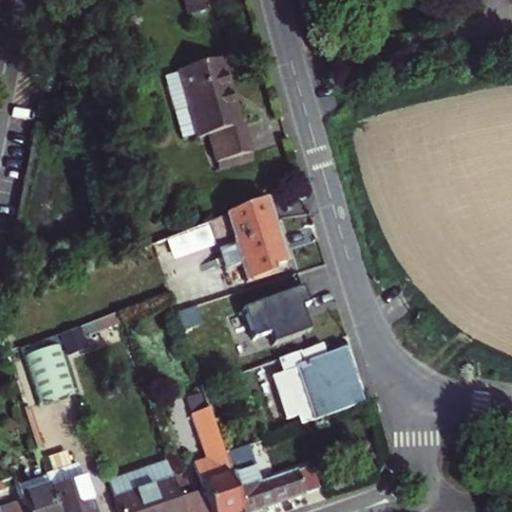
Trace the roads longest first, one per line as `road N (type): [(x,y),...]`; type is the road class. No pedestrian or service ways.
road 1 (residential): [(416,393),(393,379),(374,343),(274,0)]
road 2 (residential): [(358,511),(404,485),(416,393)]
